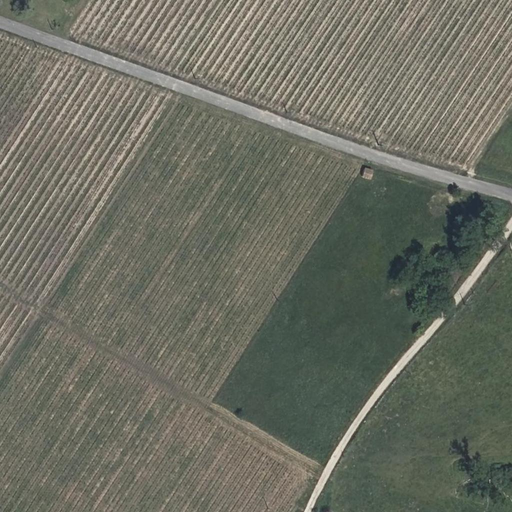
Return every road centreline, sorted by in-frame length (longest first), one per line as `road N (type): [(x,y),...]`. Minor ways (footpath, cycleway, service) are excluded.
road 1 (unclassified): [(0,21),(345,148),(511,197)]
road 2 (track): [(308,511),(362,410),(489,254),(511,213)]
